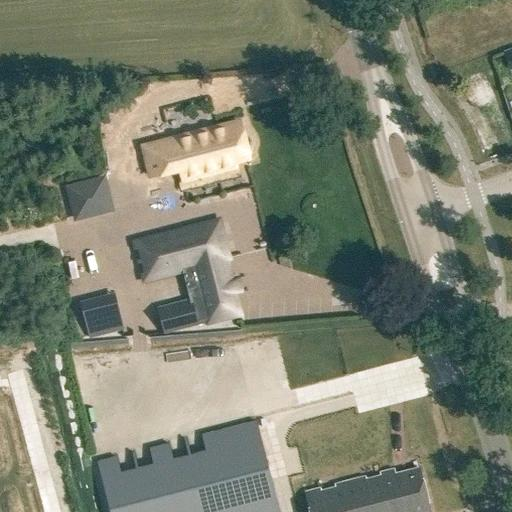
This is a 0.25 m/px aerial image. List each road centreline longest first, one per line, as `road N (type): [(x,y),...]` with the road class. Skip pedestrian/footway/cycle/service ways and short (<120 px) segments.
road 1 (tertiary): [(402,217),(441,326),(480,398)]
road 2 (tertiary): [(480,398),(431,208)]
road 3 (tertiary): [(362,48),(372,128),(402,217)]
road 4 (tertiary): [(431,208),(362,48)]
